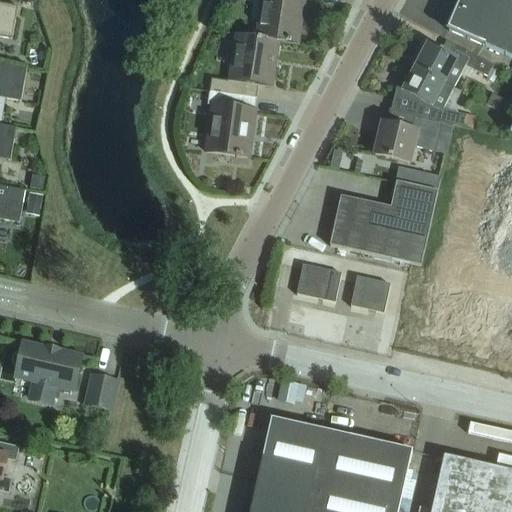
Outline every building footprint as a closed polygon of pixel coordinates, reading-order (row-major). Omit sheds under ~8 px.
[(261,0),(260,11),(265,12),(261,40),(278,43),(298,46),(304,0),(261,0)] [(511,0),(460,0),(447,31),(511,59),(511,0)] [(0,37),(11,40),(17,8),(0,4),(0,37)] [(278,43),(261,40),(241,37),(237,65),(232,64),(229,83),(211,80),(209,93),(256,99),(257,87),(271,89),(278,43)] [(428,46),(415,70),(444,86),(453,90),(459,93),(460,92),(453,89),(465,67),(462,65),(462,64),(457,61),(453,59),(445,55),(441,53),(428,46)] [(456,53),(453,59),(457,61),(462,64),(462,65),(465,67),(488,78),(493,67),(468,54),(465,58),(456,53)] [(26,71),(0,65),(0,98),(21,102),(26,71)] [(415,70),(403,93),(419,101),(421,102),(432,108),(434,109),(442,111),(453,90),(444,86),(415,70)] [(254,112),(256,99),(209,93),(207,106),(212,107),(208,134),(205,153),(236,158),(241,159),(241,158),(248,159),(255,112),(254,112)] [(419,101),(414,119),(433,125),(440,126),(441,124),(462,128),(464,117),(441,112),(442,111),(434,109),(432,108),(421,102),(419,101)] [(378,142),(374,157),(394,161),(408,165),(412,148),(434,153),(440,126),(433,125),(414,119),(411,132),(385,126),(381,143),(378,142)] [(15,129),(0,125),(0,158),(9,161),(15,129)] [(440,180),(419,175),(399,171),(390,210),(340,199),(329,248),(420,268),(440,180)] [(25,191),(0,186),(0,221),(19,225),(25,191)] [(341,275),(303,267),(296,297),(335,305),(341,275)] [(390,286),(357,279),(350,308),(384,316),(390,286)] [(23,369),(21,380),(34,383),(30,400),(51,405),(55,388),(73,392),(80,359),(56,353),(56,356),(47,354),(47,351),(23,346),(21,356),(16,355),(13,358),(12,363),(13,367),(23,369)] [(110,412),(116,383),(92,378),(86,406),(110,412)] [(302,405),(305,387),(280,382),(276,402),(293,406),(294,403),(302,405)] [(268,418),(246,511),(399,511),(413,453),(268,418)] [(0,493),(9,495),(12,481),(3,479),(6,461),(16,463),(19,449),(0,444),(0,493)] [(511,511),(511,474),(444,459),(431,511),(511,511)]
